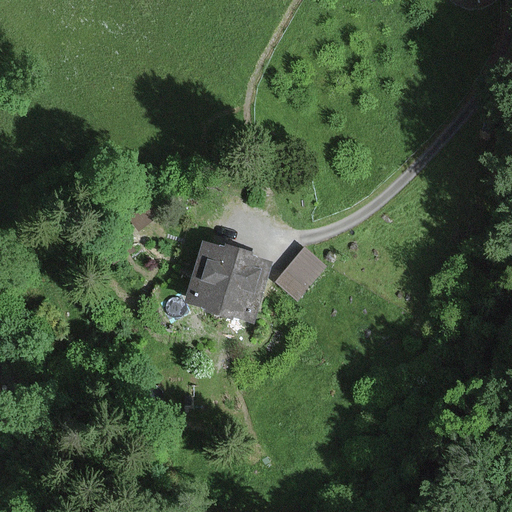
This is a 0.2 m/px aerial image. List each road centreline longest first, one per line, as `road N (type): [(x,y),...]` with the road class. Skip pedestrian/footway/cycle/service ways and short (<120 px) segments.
road 1 (track): [(280,245),(346,225),(395,188),(483,93),(511,30)]
road 2 (unknown): [(300,0),(254,94),(259,171),(280,245)]
